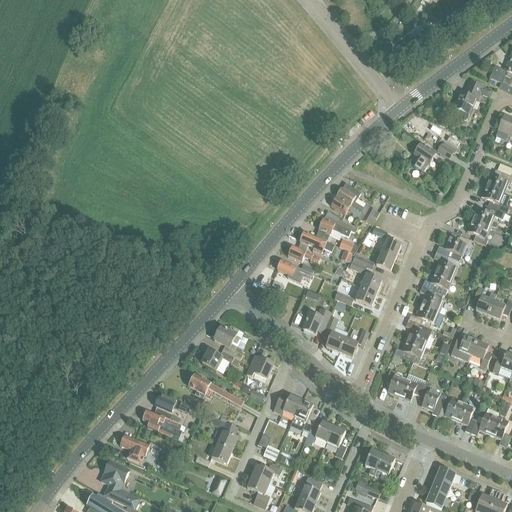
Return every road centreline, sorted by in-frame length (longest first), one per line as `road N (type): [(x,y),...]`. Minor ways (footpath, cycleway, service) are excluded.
road 1 (residential): [(353,400),(421,239),(458,202),(498,105)]
road 2 (tertiary): [(31,511),(230,288)]
road 3 (tertiary): [(230,288),(348,152),(400,108)]
road 4 (residential): [(229,499),(297,347)]
road 5 (residential): [(400,108),(307,0)]
road 6 (tertiary): [(400,108),(511,23)]
